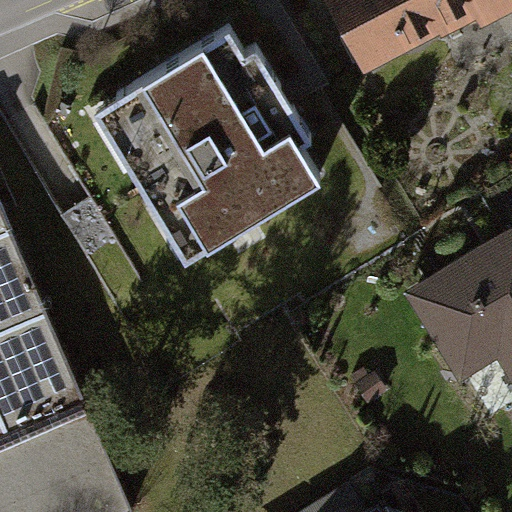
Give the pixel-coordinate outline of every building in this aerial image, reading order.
[(511,0),(330,0),(367,70),(473,17),(476,23),(511,4),(511,0)] [(223,14),(87,92),(177,247),(314,168),(293,131),(303,125),(250,34),(238,40),(223,14)] [(0,511),(128,511),(0,208),(0,511)] [(511,224),(406,290),(461,380),(500,356),(511,376),(511,224)] [(395,511),(389,501),(370,511),(428,511),(427,511),(424,511),(395,511)]
